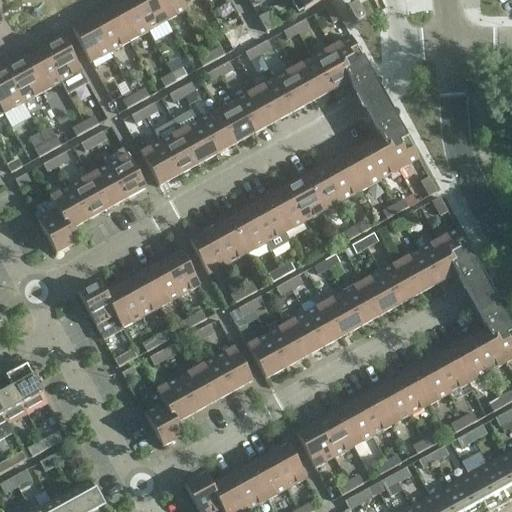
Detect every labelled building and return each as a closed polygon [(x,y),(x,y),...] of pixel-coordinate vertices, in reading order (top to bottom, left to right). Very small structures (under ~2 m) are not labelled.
[(110,11),(129,45),(148,35),(129,0),(110,11)] [(129,0),(148,35),(167,24),(153,0),(129,0)] [(153,0),(167,24),(186,14),(178,0),(153,0)] [(178,0),(186,14),(188,13),(180,0),(178,0)] [(246,0),(252,10),(267,2),(265,0),(246,0)] [(292,0),(301,15),(327,0),(292,0)] [(342,0),(348,12),(355,8),(350,0),(342,0)] [(332,7),(324,11),(332,26),(340,22),(332,7)] [(346,13),(353,25),(353,26),(354,27),(355,27),(356,27),(357,28),(358,28),(359,27),(360,27),(361,26),(362,25),(362,24),(363,23),(363,22),(363,21),(363,20),(357,10),(356,8),(355,8),(348,12),(347,12),(346,13)] [(91,21),(110,56),(129,45),(110,11),(91,21)] [(258,20),(266,34),(280,27),(272,12),(258,20)] [(72,34),(90,67),(110,56),(91,21),(71,32),(72,34)] [(294,28),(299,37),(309,31),(305,22),(294,28)] [(282,34),(287,43),(299,37),(294,28),(282,34)] [(236,40),(241,48),(252,42),(247,33),(236,40)] [(42,51),(61,85),(81,74),(62,40),(42,51)] [(340,68),(360,57),(351,40),(330,51),(340,68)] [(255,49),(260,58),(271,52),(266,43),(255,49)] [(209,55),(213,63),(224,57),(220,49),(209,55)] [(244,56),(249,64),(260,58),(255,49),(244,56)] [(23,61),(42,95),(61,85),(42,51),(23,61)] [(343,88),(349,85),(349,84),(340,68),(330,51),(312,61),(331,94),(343,88)] [(197,61),(202,70),(213,63),(209,55),(197,61)] [(374,80),(373,81),(371,77),(360,57),(340,68),(349,84),(349,85),(351,89),(359,84),(362,91),(363,93),(364,93),(364,94),(365,96),(364,97),(365,98),(366,97),(378,90),(379,90),(380,89),(381,88),(382,86),(382,85),(382,83),(381,82),(380,81),(379,80),(378,80),(377,79),(376,79),(375,80),(374,80)] [(4,72),(22,106),(42,95),(23,61),(4,72)] [(312,105),(331,94),(312,61),(293,72),(312,105)] [(217,70),(222,79),(233,73),(228,64),(217,70)] [(171,75),(175,84),(187,78),(182,69),(171,75)] [(206,77),(211,85),(222,79),(217,70),(206,77)] [(0,110),(3,116),(22,106),(4,72),(0,73),(0,110)] [(293,116),(312,105),(293,72),(274,82),(293,116)] [(160,82),(164,90),(175,84),(171,75),(160,82)] [(384,100),(376,86),(371,77),(359,84),(351,89),(355,97),(363,111),(372,126),(376,135),(384,130),(397,123),(392,115),(384,100)] [(274,126),(293,116),(274,82),(255,93),(274,126)] [(179,91),(184,100),(195,94),(190,85),(179,91)] [(133,97),(137,105),(149,99),(144,91),(133,97)] [(168,98),(173,106),(184,100),(179,91),(168,98)] [(254,137),(274,126),(255,93),(236,103),(254,137)] [(122,103),(126,111),(137,105),(133,97),(122,103)] [(236,147),(254,137),(236,103),(217,114),(236,147)] [(153,106),(141,112),(146,121),(158,115),(153,106)] [(141,112),(130,119),(135,127),(146,121),(141,112)] [(198,168),(216,158),(198,124),(197,125),(190,112),(172,123),(179,135),(198,168)] [(216,158),(236,147),(217,114),(198,124),(216,158)] [(394,118),(392,115),(379,122),(380,123),(384,130),(383,131),(376,135),(379,139),(389,156),(409,144),(397,123),(395,120),(394,118)] [(83,125),(87,133),(98,127),(98,126),(94,118),(83,125)] [(178,179),(198,168),(179,135),(172,123),(153,133),(160,146),(178,179)] [(71,131),(76,139),(87,133),(83,125),(71,131)] [(91,140),(96,149),(107,143),(102,134),(91,140)] [(45,145),(49,154),(60,148),(56,139),(45,145)] [(389,156),(379,139),(361,149),(380,182),(398,172),(389,156)] [(80,146),(85,155),(96,149),(91,140),(80,146)] [(389,156),(398,172),(418,161),(409,144),(389,156)] [(34,151),(38,160),(49,154),(45,145),(34,151)] [(169,184),(178,179),(160,146),(140,157),(159,190),(169,184)] [(361,149),(342,159),(361,193),(380,182),(361,149)] [(53,161),(58,170),(69,164),(64,155),(53,161)] [(128,159),(108,170),(126,203),(146,192),(128,159)] [(342,159),(323,170),(341,203),(361,193),(342,159)] [(6,167),(11,175),(22,169),(17,161),(6,167)] [(42,167),(47,176),(58,170),(53,161),(42,167)] [(108,170),(89,180),(107,213),(126,203),(108,170)] [(323,170),(303,180),(322,214),(341,203),(323,170)] [(16,186),(19,191),(31,185),(26,176),(14,183),(16,186)] [(89,180),(70,191),(88,224),(107,213),(89,180)] [(303,180),(285,191),(303,224),(322,214),(303,180)] [(428,180),(425,181),(419,184),(428,199),(436,194),(428,180)] [(70,191),(51,201),(76,248),(78,246),(71,233),(88,224),(70,191)] [(285,191),(265,201),(284,235),(303,224),(285,191)] [(439,199),(430,204),(438,219),(447,214),(439,199)] [(56,213),(37,224),(51,249),(56,258),(60,257),(76,248),(51,201),(50,202),(56,213)] [(265,201),(246,212),(265,245),(270,254),(289,244),(284,235),(265,201)] [(404,201),(393,207),(398,216),(409,210),(404,201)] [(393,207),(382,213),(386,222),(398,216),(393,207)] [(246,212),(227,223),(246,256),(265,245),(246,212)] [(411,215),(400,221),(405,230),(416,224),(411,215)] [(400,221),(389,227),(394,236),(405,230),(400,221)] [(366,222),(355,228),(360,237),(370,231),(366,222)] [(227,223),(208,233),(227,267),(246,256),(227,223)] [(355,228),(343,235),(348,243),(360,237),(355,228)] [(467,280),(480,273),(456,231),(436,242),(456,277),(455,277),(457,281),(465,277),(467,280)] [(188,244),(207,277),(227,267),(208,233),(188,244)] [(373,236),(362,242),(367,251),(378,245),(373,236)] [(351,248),(356,257),(367,251),(362,242),(351,248)] [(449,281),(455,277),(456,277),(436,242),(418,252),(437,287),(449,281)] [(327,243),(317,249),(321,258),(332,252),(327,243)] [(317,249),(305,256),(310,264),(321,258),(317,249)] [(418,298),(437,287),(418,252),(399,262),(418,298)] [(161,265),(180,300),(197,291),(200,289),(180,254),(161,265)] [(335,257),(324,263),(329,272),(340,266),(335,257)] [(399,308),(418,298),(399,262),(380,273),(399,308)] [(324,263),(313,270),(318,279),(329,272),(324,263)] [(290,264),(279,270),(283,279),(294,273),(290,264)] [(142,276),(161,311),(180,300),(161,265),(142,276)] [(279,270),(267,276),(272,285),(283,279),(279,270)] [(380,319),(399,308),(380,273),(361,283),(380,319)] [(478,319),(483,327),(487,325),(491,323),(490,321),(502,314),(502,313),(501,312),(499,307),(491,293),(483,278),(481,275),(480,274),(480,273),(467,280),(465,277),(464,278),(457,281),(462,290),(469,303),(478,319)] [(123,286),(142,321),(161,311),(142,276),(123,286)] [(297,278),(286,284),(291,293),(302,287),(297,278)] [(97,284),(123,332),(142,321),(123,286),(106,296),(99,283),(97,284)] [(361,329),(380,319),(361,283),(341,294),(361,329)] [(123,332),(97,284),(77,295),(79,299),(96,329),(115,319),(123,332)] [(275,290),(280,299),(291,293),(286,284),(275,290)] [(241,291),(245,300),(256,294),(252,285),(241,291)] [(229,297),(234,306),(245,300),(241,291),(229,297)] [(342,340),(361,329),(341,294),(322,305),(342,340)] [(259,299),(248,305),(253,314),(264,308),(259,299)] [(248,305),(237,311),(242,320),(253,314),(248,305)] [(323,350),(342,340),(322,305),(303,315),(323,350)] [(191,319),(190,319),(195,328),(206,322),(201,313),(191,319)] [(483,327),(485,331),(504,364),(511,359),(511,331),(502,314),(490,321),(491,323),(489,324),(487,325),(483,327)] [(304,361),(323,350),(303,315),(284,326),(304,361)] [(190,319),(179,325),(184,334),(195,328),(190,319)] [(285,371),(304,361),(284,326),(265,336),(285,371)] [(209,327),(198,333),(203,342),(214,336),(209,327)] [(486,374),(504,364),(485,331),(468,341),(486,374)] [(198,333),(187,339),(192,348),(203,342),(198,333)] [(152,340),(157,349),(168,343),(163,334),(152,340)] [(265,382),(285,371),(265,336),(245,347),(265,382)] [(152,340),(141,346),(146,355),(157,349),(152,340)] [(468,341),(449,352),(467,385),(486,374),(468,341)] [(171,348),(160,354),(165,363),(176,357),(171,348)] [(230,351),(213,361),(232,394),(252,383),(233,350),(230,351)] [(444,354),(430,362),(448,395),(467,385),(449,352),(444,354)] [(165,363),(160,354),(149,360),(154,369),(165,363)] [(116,366),(118,370),(130,364),(125,355),(114,362),(116,366)] [(213,361),(195,371),(213,405),(232,394),(213,361)] [(430,362),(411,373),(429,406),(448,395),(430,362)] [(26,368),(6,379),(27,417),(47,406),(37,388),(33,380),(26,368)] [(123,379),(126,384),(138,378),(133,369),(121,375),(123,379)] [(195,371),(176,382),(194,415),(213,405),(195,371)] [(411,373),(391,384),(410,416),(429,406),(411,373)] [(6,379),(0,382),(0,413),(8,428),(27,417),(6,379)] [(176,382),(157,392),(182,438),(184,436),(178,424),(194,415),(176,382)] [(391,384),(372,394),(391,427),(410,416),(391,384)] [(163,404),(144,415),(160,445),(162,449),(182,438),(157,392),(156,393),(163,404)] [(372,394),(353,405),(371,437),(391,427),(372,394)] [(511,397),(510,394),(499,400),(504,408),(511,403),(511,397)] [(499,400),(488,406),(493,415),(504,408),(499,400)] [(353,405),(334,415),(352,448),(371,437),(353,405)] [(0,413),(0,432),(8,428),(0,413)] [(507,414),(494,421),(499,430),(511,423),(507,414)] [(334,415),(315,426),(333,459),(352,448),(334,415)] [(472,415),(461,421),(465,430),(477,424),(472,415)] [(450,427),(454,436),(465,430),(461,421),(450,427)] [(295,437),(313,470),(333,459),(315,426),(295,437)] [(482,428),(469,435),(474,444),(487,437),(482,428)] [(58,434),(42,443),(47,452),(63,443),(58,434)] [(474,444),(469,435),(456,442),(461,451),(474,444)] [(434,436),(423,442),(427,451),(438,445),(434,436)] [(411,448),(416,457),(427,451),(423,442),(411,448)] [(42,443),(27,451),(32,460),(47,452),(42,443)] [(267,458),(286,492),(303,483),(306,481),(287,447),(267,458)] [(443,449),(430,456),(435,465),(448,458),(443,449)] [(66,450),(53,457),(58,467),(72,460),(66,450)] [(18,456),(3,464),(8,473),(23,465),(18,456)] [(430,456),(417,463),(422,472),(435,465),(430,456)] [(511,468),(505,456),(486,467),(507,505),(511,501),(511,468)] [(53,457),(39,465),(44,475),(56,469),(58,467),(53,457)] [(396,457),(385,463),(390,472),(401,466),(396,457)] [(248,468),(267,503),(286,492),(267,458),(248,468)] [(385,463),(374,469),(379,478),(390,472),(385,463)] [(3,464),(0,465),(0,477),(8,473),(3,464)] [(486,467),(467,477),(486,511),(493,511),(507,505),(486,467)] [(229,479),(247,511),(250,511),(267,503),(248,468),(229,479)] [(405,470),(393,477),(398,486),(411,479),(405,470)] [(26,472),(12,480),(18,490),(31,482),(26,472)] [(204,477),(222,511),(247,511),(229,479),(212,488),(206,476),(204,477)] [(222,511),(204,477),(187,486),(184,488),(197,511),(220,511),(222,511)] [(393,477),(380,484),(385,493),(398,486),(393,477)] [(486,511),(467,477),(448,488),(461,511),(486,511)] [(358,478),(347,484),(352,493),(363,486),(358,478)] [(12,480),(0,486),(0,490),(4,497),(18,490),(12,480)] [(105,511),(89,482),(69,493),(79,511),(105,511)] [(336,490),(340,498),(341,499),(352,493),(347,484),(336,490)] [(461,511),(448,488),(429,498),(436,511),(461,511)] [(368,490),(355,498),(360,507),(373,500),(368,490)] [(79,511),(69,493),(50,503),(54,511),(79,511)] [(343,504),(348,511),(350,511),(360,507),(355,498),(343,504)] [(436,511),(429,498),(410,509),(412,511),(436,511)] [(54,511),(50,503),(34,511),(54,511)]
